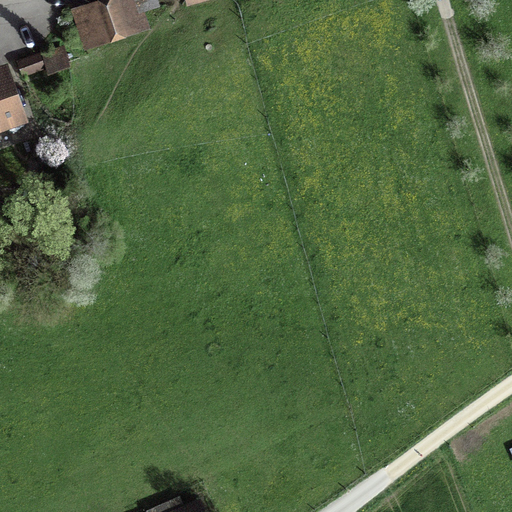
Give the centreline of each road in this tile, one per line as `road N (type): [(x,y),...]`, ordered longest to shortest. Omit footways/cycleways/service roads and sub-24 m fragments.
road 1 (track): [(511,237),(442,0)]
road 2 (track): [(331,511),(511,382)]
